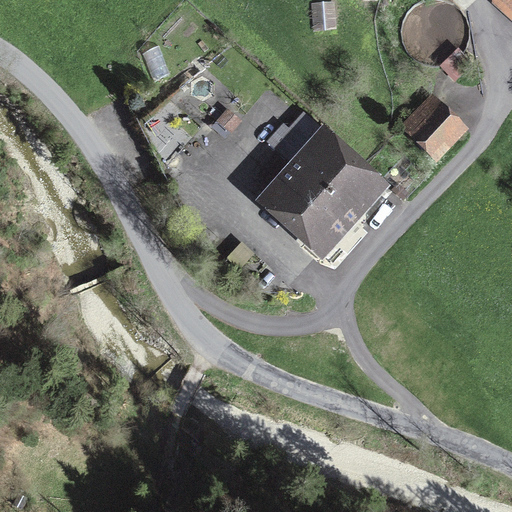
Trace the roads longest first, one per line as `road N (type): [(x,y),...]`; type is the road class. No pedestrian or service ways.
road 1 (unclassified): [(511,464),(277,381),(214,346),(191,322),(82,132),(0,53)]
road 2 (track): [(151,251),(64,296),(103,360),(164,431),(150,511)]
road 3 (track): [(339,302),(367,363),(447,439)]
